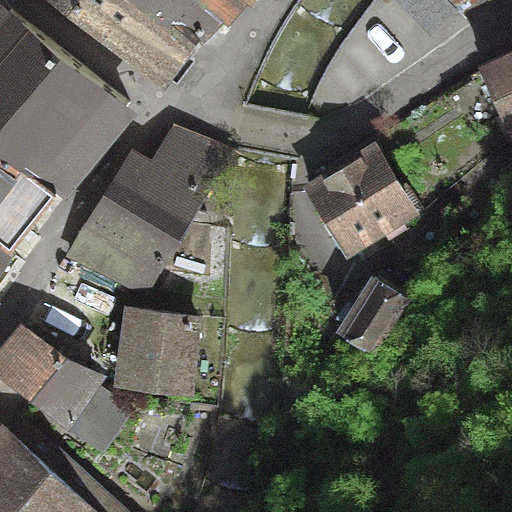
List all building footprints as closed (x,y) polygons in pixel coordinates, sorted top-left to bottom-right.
[(57,0),(166,81),(227,0),(57,0)] [(125,106),(0,7),(0,253),(49,181),(62,189),(125,106)] [(511,42),(481,56),(511,122),(511,42)] [(213,148),(169,125),(150,159),(126,146),(72,247),(140,283),(213,148)] [(423,217),(379,142),(303,187),(346,259),(423,217)] [(390,288),(364,273),(337,319),(364,334),(390,288)] [(189,311),(124,303),(114,372),(180,381),(189,311)] [(125,406),(19,324),(0,347),(0,367),(96,443),(125,406)] [(93,511),(0,428),(0,511),(93,511)]
